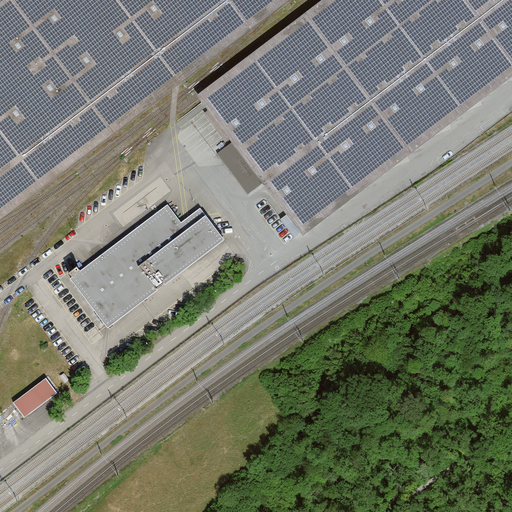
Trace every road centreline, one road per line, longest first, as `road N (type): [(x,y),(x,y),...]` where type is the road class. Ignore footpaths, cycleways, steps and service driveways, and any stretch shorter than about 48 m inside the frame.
road 1 (track): [(511,161),(262,327),(14,511)]
road 2 (track): [(391,511),(447,472),(511,441)]
